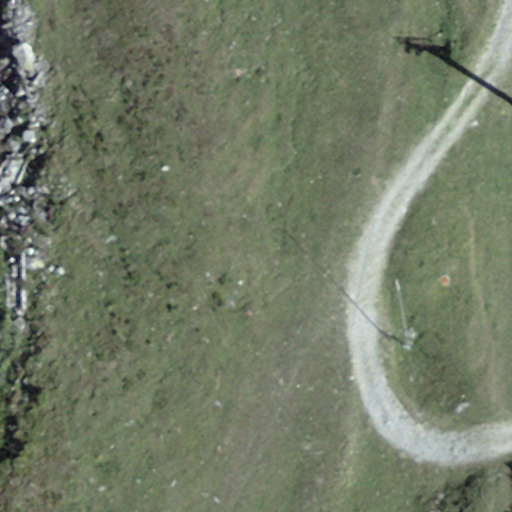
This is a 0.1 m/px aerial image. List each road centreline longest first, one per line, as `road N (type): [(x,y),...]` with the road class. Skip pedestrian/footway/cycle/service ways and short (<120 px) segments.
road 1 (track): [(426,152),(375,258),(355,335),(365,402),(402,443),(460,456),(511,438)]
road 2 (track): [(501,0),(426,152)]
